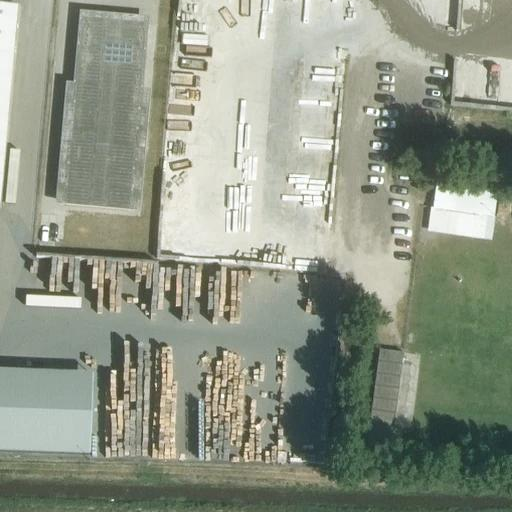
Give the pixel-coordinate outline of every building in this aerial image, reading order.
[(0,202),(18,7),(0,5),(0,202)] [(139,89),(145,30),(82,24),(77,84),(139,89)] [(134,149),(139,89),(77,84),(71,144),(134,149)] [(129,209),(134,149),(71,144),(66,204),(129,209)] [(495,216),(498,193),(437,184),(434,208),(495,216)] [(0,369),(0,452),(98,456),(100,410),(105,410),(107,363),(115,363),(116,346),(48,344),(47,371),(0,369)] [(404,354),(381,351),(371,424),(394,427),(404,354)] [(392,444),(394,427),(371,424),(369,441),(392,444)]
